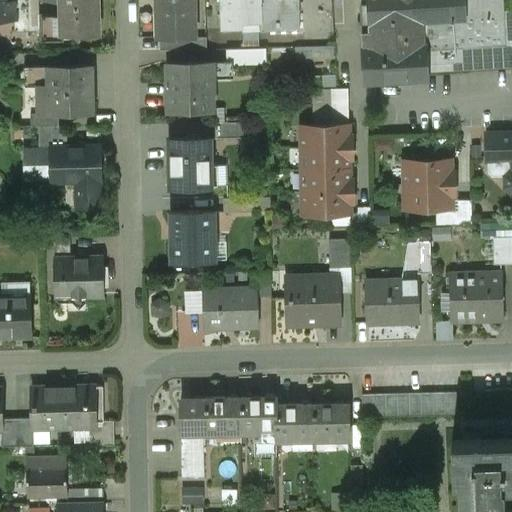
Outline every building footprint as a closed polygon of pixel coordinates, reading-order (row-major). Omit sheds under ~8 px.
[(15,0),(0,0),(0,18),(15,18),(16,18),(15,0)] [(38,0),(15,0),(16,18),(15,18),(15,32),(40,31),(39,14),(39,1),(38,0)] [(61,0),(61,6),(62,13),(62,35),(64,35),(99,35),(98,0),(61,0)] [(193,0),(157,0),(158,38),(160,38),(194,37),(193,0)] [(220,0),(221,30),(243,29),(242,23),(260,23),(261,23),(260,0),(220,0)] [(298,0),(260,0),(261,23),(260,23),(260,31),(300,31),(298,0)] [(500,0),(367,0),(368,5),(362,5),(361,7),(363,48),(398,46),(399,50),(502,44),(502,29),(501,12),(500,0)] [(511,11),(501,12),(502,29),(511,28),(511,11)] [(62,35),(62,13),(39,14),(40,31),(40,42),(64,41),(64,35),(62,35)] [(511,28),(502,29),(502,44),(511,43),(511,28)] [(194,37),(160,38),(160,51),(207,50),(206,37),(194,37)] [(511,43),(502,44),(399,50),(400,81),(427,80),(427,72),(511,67),(511,43)] [(398,46),(363,48),(365,80),(368,83),(400,81),(399,50),(398,46)] [(266,48),(226,49),(227,65),(267,64),(266,48)] [(211,62),(169,63),(169,112),(212,111),(211,62)] [(91,65),(49,67),(50,114),(58,114),(92,113),(91,65)] [(49,67),(24,67),(25,87),(37,87),(38,113),(38,115),(50,114),(49,67)] [(339,74),(316,75),(317,86),(340,84),(339,74)] [(50,114),(38,115),(38,113),(30,114),(30,127),(39,127),(59,126),(58,114),(50,114)] [(248,122),(215,123),(216,139),(249,138),(248,122)] [(349,125),(301,126),(301,148),(352,147),(352,141),(349,141),(349,125)] [(67,147),(67,126),(59,126),(39,127),(39,150),(50,150),(50,148),(67,147)] [(511,132),(486,133),(486,159),(487,160),(488,159),(492,155),(506,155),(510,159),(510,150),(511,149),(511,132)] [(210,167),(209,138),(170,139),(171,187),(210,186),(210,184),(208,184),(207,168),(210,167)] [(67,147),(50,148),(50,150),(51,181),(77,181),(78,208),(100,207),(99,180),(101,180),(101,147),(67,147)] [(352,153),(352,147),(301,148),(302,170),(350,169),(349,153),(352,153)] [(510,159),(506,155),(492,155),(488,159),(487,160),(487,173),(492,178),(506,177),(510,173),(511,172),(511,166),(510,167),(510,159)] [(451,178),(451,160),(404,161),(404,185),(454,184),(454,178),(451,178)] [(350,169),(302,170),(302,192),(353,191),(353,185),(350,185),(350,169)] [(455,190),(454,184),(404,185),(405,209),(452,208),(452,190),(455,190)] [(353,191),(302,192),(303,215),(351,214),(350,197),(353,197),(353,191)] [(257,197),(223,198),(224,213),(258,212),(257,197)] [(212,211),(171,212),(172,262),(213,261),(212,242),(213,242),(212,211)] [(70,235),(41,235),(41,250),(54,249),(70,249),(70,235)] [(511,237),(493,238),(493,265),(511,264),(511,237)] [(350,239),(329,240),(330,268),(351,267),(350,239)] [(430,241),(415,242),(416,274),(417,274),(431,273),(430,241)] [(415,242),(407,242),(401,281),(417,280),(417,274),(416,274),(415,242)] [(71,258),(70,249),(54,249),(55,259),(71,258)] [(71,258),(55,259),(55,297),(103,296),(103,258),(71,258)] [(271,271),(256,272),(257,289),(258,289),(258,297),(271,296),(271,271)] [(503,320),(501,273),(464,274),(465,291),(463,291),(463,294),(451,295),(452,321),(503,320)] [(339,276),(292,277),(293,297),(286,298),(287,325),(340,324),(339,276)] [(401,281),(368,282),(369,323),(419,321),(417,280),(401,281)] [(30,283),(7,283),(7,297),(30,297),(30,283)] [(257,289),(202,291),(204,328),(259,326),(258,297),(258,289),(257,289)] [(0,297),(0,336),(31,336),(30,297),(7,297),(0,297)] [(103,386),(60,387),(61,428),(89,427),(90,427),(90,421),(104,421),(103,386)] [(60,387),(32,388),(32,418),(33,428),(34,428),(61,428),(60,387)] [(456,393),(362,395),(362,418),(457,416),(456,393)] [(277,398),(240,399),(240,433),(275,433),(275,441),(276,441),(277,441),(276,406),(277,406),(277,398)] [(205,399),(181,399),(181,431),(203,431),(203,399),(205,399)] [(240,433),(240,399),(205,399),(203,399),(203,431),(203,434),(240,433)] [(312,440),(312,405),(277,406),(276,406),(277,441),(312,440)] [(349,405),(312,405),(312,440),(349,440),(349,405)] [(32,418),(17,419),(18,447),(34,446),(34,428),(33,428),(32,418)] [(18,447),(17,419),(2,419),(2,426),(2,429),(1,429),(2,447),(18,447)] [(104,421),(90,421),(90,427),(89,427),(90,445),(115,445),(114,421),(104,421)] [(181,431),(181,443),(203,443),(203,434),(203,431),(181,431)] [(494,440),(481,441),(481,440),(452,441),(452,464),(458,464),(459,511),(511,511),(511,506),(505,507),(504,485),(511,484),(511,439),(494,440)] [(204,454),(203,443),(181,443),(181,455),(204,454)] [(204,466),(204,454),(181,455),(181,466),(204,466)] [(66,462),(66,456),(27,457),(28,496),(50,496),(67,495),(67,490),(67,481),(80,481),(79,461),(66,462)] [(362,465),(351,465),(351,489),(363,488),(362,465)] [(204,466),(181,466),(181,478),(204,477),(204,466)] [(185,484),(185,504),(207,504),(207,484),(185,484)] [(363,488),(351,489),(351,498),(363,497),(363,488)] [(103,489),(67,490),(67,495),(50,496),(50,505),(56,505),(103,503),(103,489)] [(103,511),(103,503),(56,505),(56,511),(103,511)]
